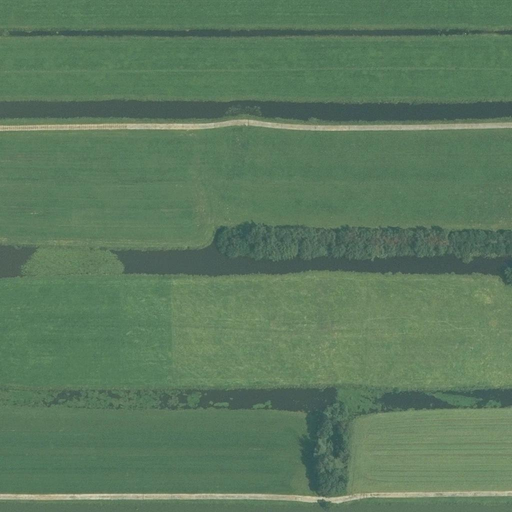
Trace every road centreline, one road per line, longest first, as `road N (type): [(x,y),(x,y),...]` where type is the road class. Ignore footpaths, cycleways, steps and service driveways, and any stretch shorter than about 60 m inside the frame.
road 1 (track): [(511,495),(333,502),(0,497)]
road 2 (track): [(511,126),(0,129)]
